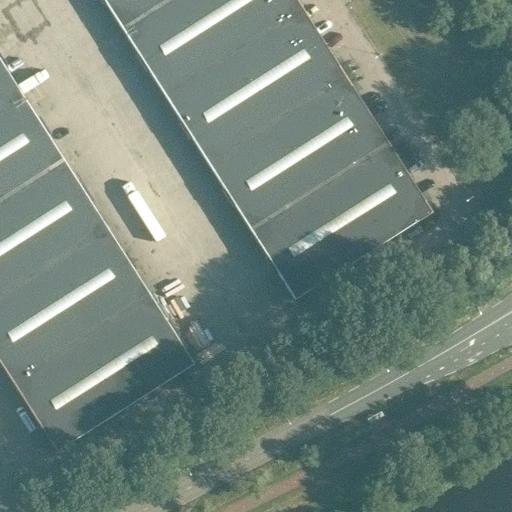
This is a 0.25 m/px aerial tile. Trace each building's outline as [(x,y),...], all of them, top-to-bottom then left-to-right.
[(102,0),(122,30),(168,0),(102,0)] [(302,10),(295,0),(168,0),(122,30),(165,98),(302,10)] [(345,78),(302,10),(165,98),(208,165),(345,78)] [(0,107),(21,94),(0,61),(0,107)] [(208,165),(252,233),(389,146),(345,78),(208,165)] [(0,107),(0,202),(64,162),(58,153),(48,159),(42,149),(52,143),(21,94),(0,107)] [(42,149),(48,159),(58,153),(52,143),(42,149)] [(432,214),(389,146),(252,233),(295,301),(430,214),(431,215),(432,214)] [(0,298),(107,230),(64,162),(0,202),(0,298)] [(0,298),(0,363),(13,385),(150,298),(107,230),(0,298)] [(310,294),(314,299),(320,295),(317,290),(310,294)] [(150,298),(13,385),(57,453),(58,452),(193,365),(150,298)]
